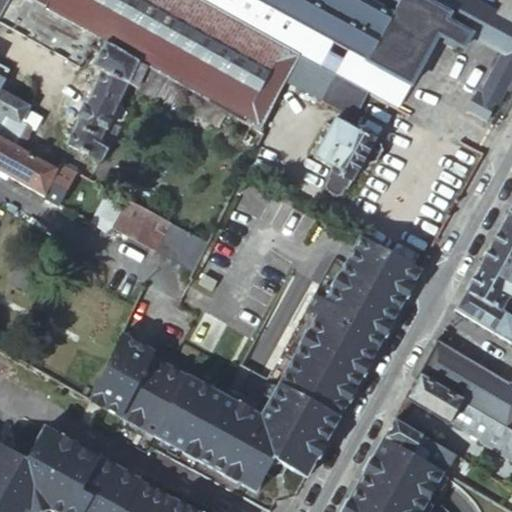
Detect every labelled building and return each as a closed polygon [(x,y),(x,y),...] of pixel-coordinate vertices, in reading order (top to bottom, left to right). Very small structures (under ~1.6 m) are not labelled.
[(11,0),(0,0),(0,20),(2,18),(11,0)] [(229,113),(30,0),(11,0),(2,18),(77,58),(78,57),(102,70),(69,145),(81,151),(100,161),(107,147),(109,148),(128,111),(121,98),(129,82),(156,97),(158,93),(221,127),(229,113)] [(30,0),(229,113),(253,128),(261,132),(261,131),(267,120),(278,99),(287,80),(286,79),(300,53),(204,0),(30,0)] [(204,0),(300,53),(371,92),(400,108),(412,85),(260,0),(204,0)] [(511,20),(497,13),(474,0),(260,0),(412,85),(439,36),(444,38),(442,42),(455,49),(457,45),(464,49),(471,37),(502,54),(480,94),(478,93),(467,112),(485,122),(495,105),(499,107),(508,90),(511,91),(511,20)] [(511,0),(504,0),(497,13),(511,20),(511,0)] [(287,80),(278,99),(301,110),(311,92),(357,117),(371,92),(300,53),(286,79),(287,80)] [(0,89),(9,73),(0,67),(0,89)] [(0,90),(0,111),(4,114),(21,123),(30,107),(0,90)] [(21,123),(4,114),(0,121),(0,139),(33,158),(45,136),(21,123)] [(376,139),(336,117),(314,158),(331,168),(325,177),(329,179),(324,186),(327,192),(336,197),(343,195),(346,189),(348,190),(364,162),(370,165),(378,164),(384,152),(382,146),(375,142),(376,139)] [(261,131),(265,134),(269,136),(275,124),(267,120),(261,131)] [(261,132),(253,128),(245,141),(257,148),(265,134),(261,131),(261,132)] [(33,158),(0,139),(0,173),(2,175),(10,179),(22,185),(45,198),(59,172),(33,158)] [(81,151),(71,171),(99,186),(109,166),(100,161),(81,151)] [(256,176),(261,179),(265,173),(260,170),(261,168),(255,165),(251,171),(251,172),(257,175),(256,176)] [(102,193),(87,221),(100,228),(116,200),(102,193)] [(188,278),(190,279),(207,245),(128,200),(112,228),(190,273),(188,278)] [(511,209),(503,225),(511,229),(511,209)] [(511,229),(503,225),(491,248),(511,260),(511,229)] [(153,353),(120,417),(185,453),(184,455),(195,462),(196,459),(225,475),(225,478),(236,484),(236,482),(255,492),(264,473),(272,477),(283,474),(287,467),(307,478),(421,270),(363,237),(339,280),(337,279),(333,287),(335,288),(326,303),(314,296),(306,310),(319,317),(262,419),(153,358),(155,354),(153,353)] [(511,260),(491,248),(479,269),(511,288),(511,260)] [(511,288),(479,269),(467,291),(501,312),(509,299),(511,300),(511,288)] [(217,281),(204,274),(199,283),(212,290),(217,281)] [(511,318),(501,312),(467,291),(457,310),(511,342),(511,379),(510,383),(438,343),(420,376),(497,421),(511,430),(511,318)] [(90,400),(120,417),(153,353),(121,335),(105,370),(90,400)] [(77,355),(60,383),(90,400),(105,370),(77,355)] [(420,376),(407,400),(450,424),(484,443),(497,421),(420,376)] [(395,421),(385,440),(444,474),(448,475),(458,458),(395,421)] [(0,471),(68,511),(72,511),(98,460),(75,447),(76,445),(63,438),(62,440),(46,430),(35,450),(28,446),(19,449),(15,455),(0,446),(0,471)] [(423,511),(444,474),(385,440),(344,511),(423,511)] [(192,511),(98,460),(72,511),(192,511)] [(68,511),(0,471),(0,511),(34,511),(38,509),(39,511),(41,511),(47,508),(53,511),(68,511)]
